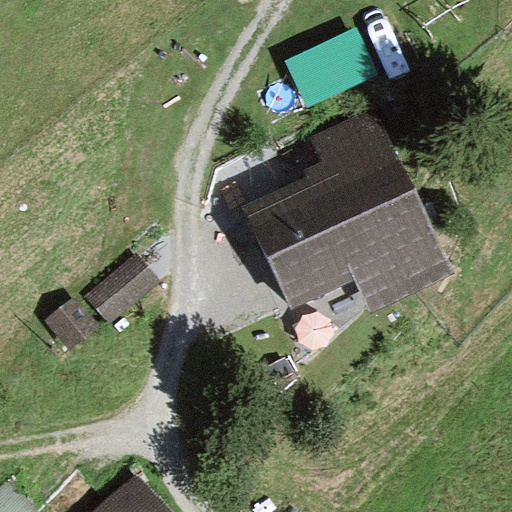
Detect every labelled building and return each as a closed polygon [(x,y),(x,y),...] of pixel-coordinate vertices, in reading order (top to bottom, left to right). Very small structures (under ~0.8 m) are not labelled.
[(293,64),(315,112),(387,78),(364,30),(293,64)] [(246,202),(287,293),(362,259),(377,292),(438,265),(372,117),(320,140),(331,165),(246,202)] [(96,318),(143,279),(129,262),(81,300),(96,318)] [(0,511),(46,511),(12,485),(0,500),(0,511)] [(160,511),(136,485),(105,511),(160,511)]
